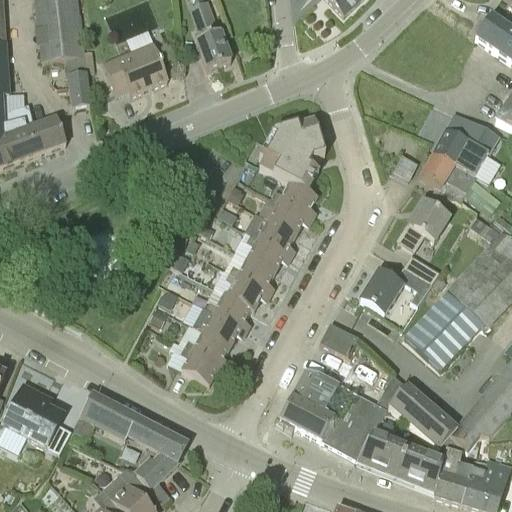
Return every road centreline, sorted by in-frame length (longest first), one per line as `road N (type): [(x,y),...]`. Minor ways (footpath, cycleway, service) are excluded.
road 1 (residential): [(235,453),(358,213),(358,179),(324,71)]
road 2 (tertiary): [(0,209),(290,85)]
road 3 (tertiary): [(235,453),(0,328)]
road 4 (tertiary): [(386,511),(235,453)]
